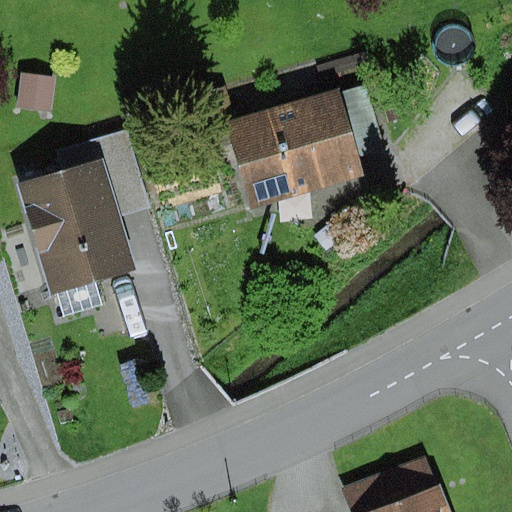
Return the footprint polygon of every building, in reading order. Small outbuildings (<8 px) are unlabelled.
[(21,74),(16,108),(49,112),(54,79),(21,74)] [(367,84),(226,123),(251,214),(364,183),(356,156),(384,148),(367,84)] [(194,96),(200,116),(231,108),(225,88),(194,96)] [(101,160),(119,219),(151,209),(126,131),(94,141),(101,160)] [(119,219),(101,160),(16,186),(52,300),(136,273),(119,219)] [(449,511),(429,457),(339,490),(347,511),(449,511)]
